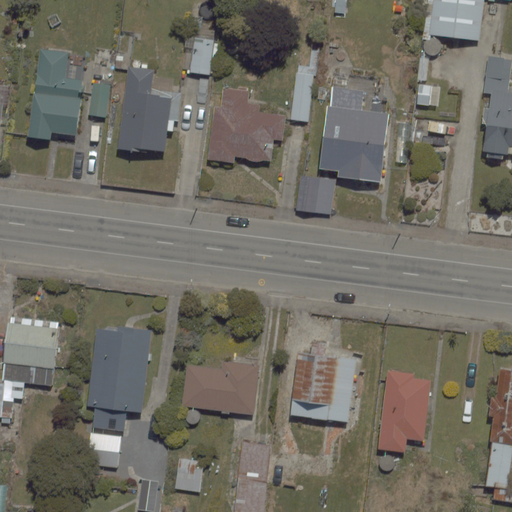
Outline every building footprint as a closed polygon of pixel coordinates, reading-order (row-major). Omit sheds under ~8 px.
[(350,0),(331,0),(331,12),(349,14),(350,0)] [(511,0),(429,0),(425,54),(448,56),(449,39),(484,42),(486,26),(497,27),(499,4),(511,5),(511,0)] [(188,32),(186,65),(191,66),(190,72),(211,74),(212,68),(218,68),(220,42),(214,41),(214,34),(188,32)] [(120,34),(97,34),(96,46),(119,46),(120,34)] [(70,47),(40,47),(38,86),(32,86),(30,137),(52,138),(53,131),(80,132),(81,83),(69,82),(70,47)] [(308,65),(298,64),(292,114),(292,117),(312,119),(320,50),(310,49),(308,65)] [(177,116),(172,116),(174,97),(153,95),(156,68),(129,66),(122,146),(169,150),(171,129),(176,129),(177,116)] [(511,79),(485,76),(481,122),(492,122),(489,151),(511,153),(511,79)] [(277,136),(288,137),(291,107),(272,105),(273,100),(254,98),(255,85),(218,81),(209,156),(240,159),(240,153),(274,158),(277,136)] [(372,91),(331,82),(321,171),(298,168),(294,205),(337,210),(342,173),(383,178),(391,110),(370,108),(372,91)] [(441,83),(419,82),(419,104),(440,104),(441,83)] [(112,88),(90,87),(89,117),(110,118),(112,88)] [(444,118),(416,116),(415,130),(444,132),(444,118)] [(158,327),(102,319),(90,405),(146,413),(158,327)] [(62,323),(7,320),(7,382),(0,381),(0,416),(16,417),(18,392),(31,392),(31,384),(58,386),(62,323)] [(364,354),(299,347),(293,412),(336,416),(335,429),(345,430),(346,421),(351,421),(352,408),(359,409),(364,354)] [(222,364),(188,363),(185,404),(225,407),(224,415),(233,416),(233,408),(256,410),(260,356),(223,353),(222,364)] [(511,363),(502,362),(500,392),(490,391),(488,412),(496,412),(489,483),(495,483),(494,498),(511,499),(511,363)] [(432,373),(390,366),(381,447),(407,450),(409,436),(425,438),(432,373)] [(127,430),(89,428),(87,464),(125,466),(127,430)] [(268,511),(272,467),(280,468),(281,451),(273,450),(274,436),(241,433),(234,511),(268,511)] [(209,460),(181,457),(178,486),(206,489),(209,460)]
